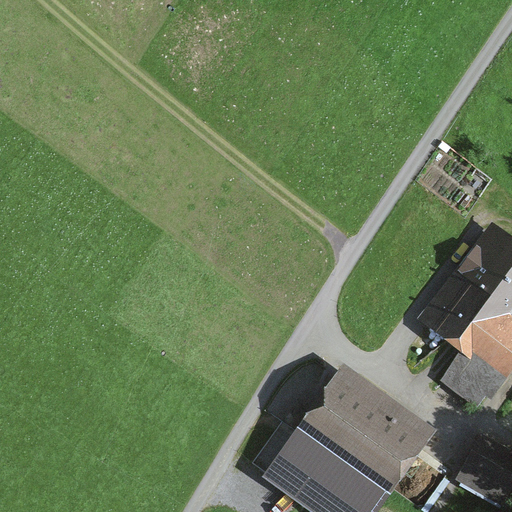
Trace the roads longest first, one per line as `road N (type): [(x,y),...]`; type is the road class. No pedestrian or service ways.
road 1 (unclassified): [(511,6),(355,235),(184,511)]
road 2 (track): [(300,327),(511,433)]
